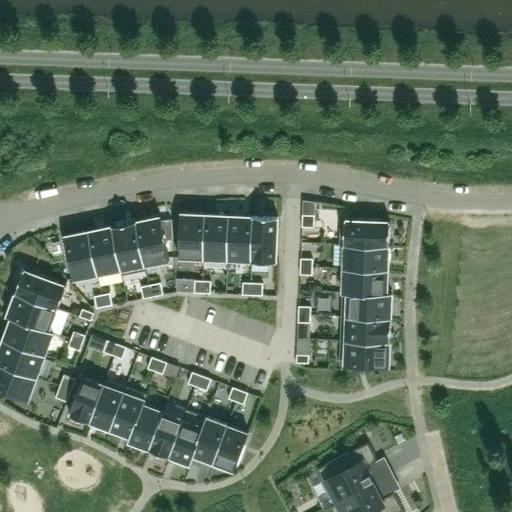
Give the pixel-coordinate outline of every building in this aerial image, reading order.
[(181,212),(179,257),(204,258),(205,213),(181,212)] [(205,213),(204,258),(228,259),(229,214),(205,213)] [(229,214),(228,259),(252,260),(253,215),(229,214)] [(302,226),(314,227),(314,214),(302,214),(302,226)] [(160,215),(136,220),(146,269),(147,269),(146,264),(169,259),(165,239),(161,220),(160,215)] [(276,261),(278,216),(253,215),(252,260),(276,261)] [(390,220),(379,220),(379,218),(371,218),(371,219),(341,218),(340,218),(339,243),(389,245),(390,220)] [(171,219),(161,220),(165,239),(173,238),(171,219)] [(146,269),(136,220),(112,225),(122,274),(146,269)] [(122,274),(112,225),(89,230),(98,274),(120,269),(121,274),(122,274)] [(98,274),(89,230),(65,235),(70,260),(68,261),(70,268),(71,268),(73,279),(98,274)] [(388,269),(389,245),(339,243),(339,244),(344,244),(343,267),(388,269)] [(312,266),(313,258),(300,257),(300,265),(312,266)] [(312,274),(312,266),(300,265),(300,273),(312,274)] [(387,293),(388,269),(343,267),(342,291),(387,293)] [(49,277),(24,268),(16,292),(58,307),(66,284),(56,280),(56,279),(49,276),(49,277)] [(202,292),(203,280),(195,279),(194,291),(202,292)] [(211,280),(203,280),(202,292),(210,292),(211,280)] [(250,294),(251,282),(243,281),(242,293),(250,294)] [(161,282),(149,284),(151,296),(163,293),(161,282)] [(263,282),(251,282),(250,294),(262,294),(263,282)] [(151,296),(149,284),(141,286),(143,297),(151,296)] [(392,293),(387,293),(342,291),(341,315),(391,317),(392,293)] [(50,329),(58,307),(16,292),(7,314),(12,316),(12,315),(49,330),(50,329)] [(110,292),(102,294),(104,305),(112,304),(110,292)] [(104,305),(102,294),(94,295),(96,307),(104,305)] [(311,306),(299,305),(298,313),(310,314),(311,306)] [(79,315),(91,320),(94,312),(82,308),(79,315)] [(310,322),(310,314),(298,313),(298,321),(310,322)] [(45,354),(54,331),(50,329),(49,330),(12,315),(12,316),(3,338),(45,354)] [(390,341),(391,317),(341,315),(340,339),(390,341)] [(85,334),(74,330),(71,338),(82,342),(85,334)] [(0,347),(0,362),(37,376),(45,354),(3,338),(0,347)] [(80,350),(82,342),(71,338),(68,345),(80,350)] [(115,355),(119,343),(108,339),(103,351),(115,355)] [(389,366),(390,341),(340,339),(339,364),(370,365),(370,366),(378,367),(378,365),(389,366)] [(122,358),(126,346),(119,343),(115,355),(122,358)] [(309,354),(297,354),(296,362),(308,362),(309,354)] [(155,370),(159,359),(152,356),(148,367),(155,370)] [(163,373),(167,361),(159,359),(155,370),(163,373)] [(37,376),(0,362),(0,389),(11,393),(10,394),(17,397),(18,396),(28,400),(37,376)] [(196,385),(200,374),(192,371),(188,382),(196,385)] [(71,389),(75,378),(64,374),(60,385),(71,389)] [(211,378),(200,374),(196,385),(207,389),(211,378)] [(90,421),(104,383),(83,375),(69,413),(90,421)] [(104,383),(90,421),(110,428),(125,390),(104,383)] [(67,401),(71,389),(60,385),(56,396),(67,401)] [(236,400),(240,389),(233,386),(228,397),(236,400)] [(244,403),(248,392),(240,389),(236,400),(244,403)] [(131,436),(143,402),(144,403),(146,398),(145,398),(125,390),(110,428),(130,436),(131,436)] [(143,402),(131,436),(130,436),(128,440),(149,448),(163,410),(144,403),(143,402)] [(169,456),(187,408),(186,408),(182,417),(163,410),(149,448),(169,456)] [(190,463),(207,416),(187,408),(169,456),(190,463)] [(213,462),(227,423),(207,416),(190,463),(194,454),(213,462)] [(239,456),(249,431),(227,423),(213,462),(234,469),(237,463),(238,463),(240,456),(239,456)] [(365,466),(378,459),(368,441),(316,468),(334,503),(338,501),(338,500),(373,481),(365,466)] [(344,511),(397,511),(403,509),(394,491),(381,497),(373,481),(338,500),(338,501),(344,511)]
